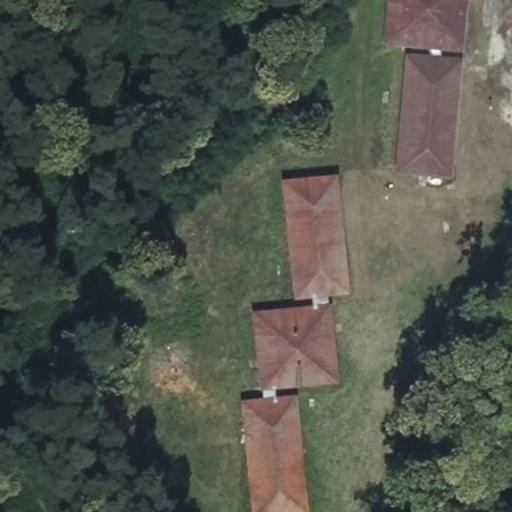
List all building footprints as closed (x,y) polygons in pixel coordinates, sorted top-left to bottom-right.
[(384,0),(380,30),(458,39),(462,0),(384,0)] [(405,50),(391,164),(441,171),(457,57),(405,50)] [(283,177),(287,292),(339,292),(335,179),(283,177)] [(244,310),(246,381),(321,383),(318,306),(244,310)] [(226,401),(226,511),(282,511),(283,398),(226,401)]
